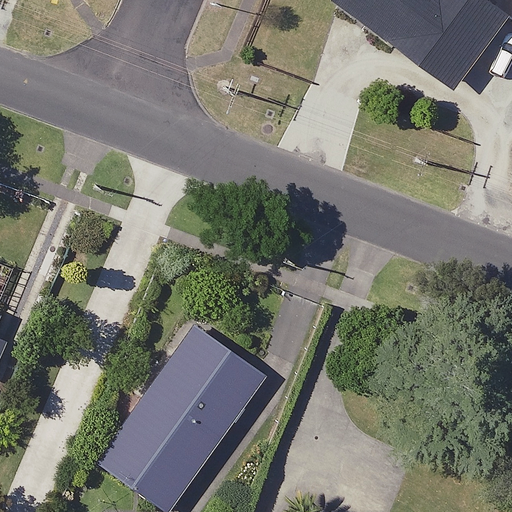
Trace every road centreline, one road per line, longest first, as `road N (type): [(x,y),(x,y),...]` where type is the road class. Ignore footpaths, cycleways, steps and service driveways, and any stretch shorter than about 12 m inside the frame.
road 1 (residential): [(121,121),(511,268)]
road 2 (residential): [(171,0),(121,121)]
road 3 (residential): [(0,75),(121,121)]
